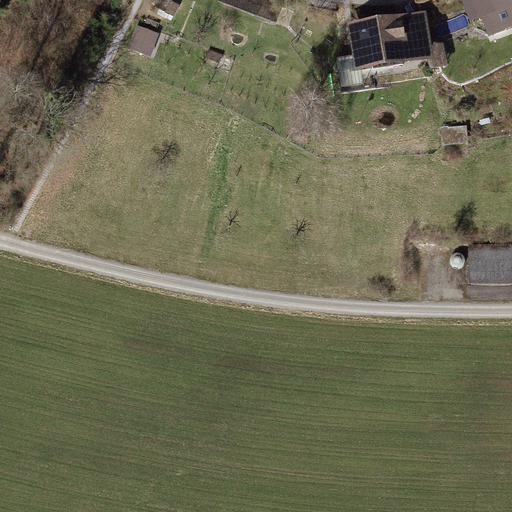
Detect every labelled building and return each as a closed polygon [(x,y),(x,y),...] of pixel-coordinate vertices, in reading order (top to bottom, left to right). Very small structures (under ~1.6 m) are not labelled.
[(288,3),(278,0),(223,0),(221,7),(279,28),(288,3)] [(511,0),(468,0),(463,2),(472,27),(484,23),(491,42),(511,34),(511,0)] [(428,15),(349,27),(357,79),(436,66),(428,15)] [(160,36),(138,28),(129,53),(152,60),(160,36)] [(511,242),(471,243),(471,288),(511,287),(511,242)]
